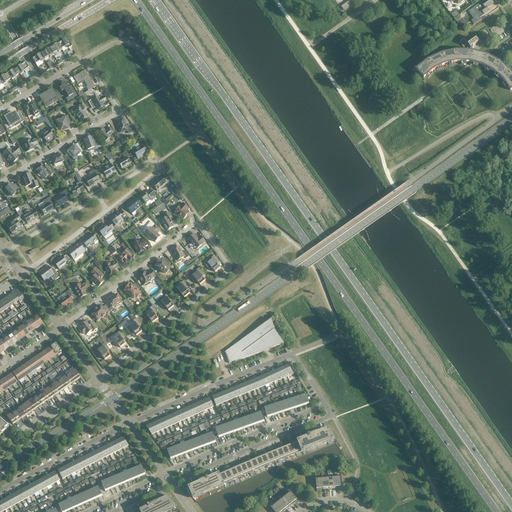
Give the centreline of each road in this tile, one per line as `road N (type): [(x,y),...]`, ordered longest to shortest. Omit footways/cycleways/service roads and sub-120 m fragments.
road 1 (trunk): [(135,0),(496,511)]
road 2 (trunk): [(511,504),(155,0)]
road 3 (residential): [(127,423),(297,354),(324,405)]
road 4 (residential): [(60,329),(197,223),(214,245)]
road 5 (residential): [(97,379),(228,272),(214,245)]
road 6 (residential): [(0,182),(121,111),(101,84)]
road 7 (residential): [(0,490),(127,423)]
road 8 (residential): [(0,110),(84,59),(101,84)]
road 9 (secondary): [(0,66),(108,0)]
